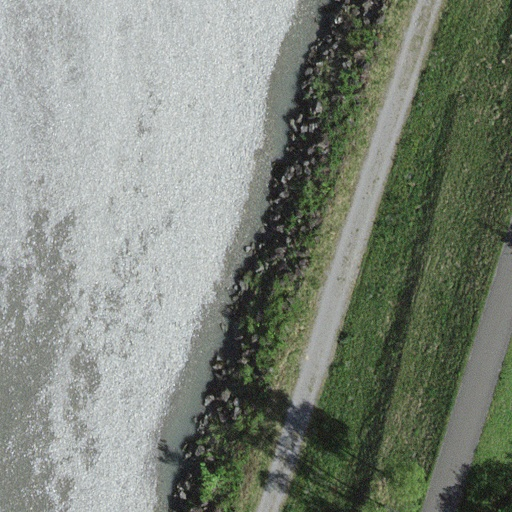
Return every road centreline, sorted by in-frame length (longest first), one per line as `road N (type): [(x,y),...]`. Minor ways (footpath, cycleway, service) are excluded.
road 1 (track): [(438,0),(267,511)]
road 2 (track): [(437,511),(511,279)]
